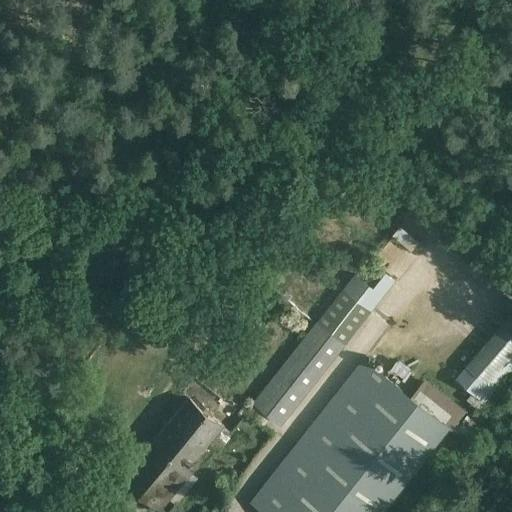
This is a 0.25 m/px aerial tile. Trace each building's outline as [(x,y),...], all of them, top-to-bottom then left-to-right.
[(511,267),(422,200),(412,213),(511,287),(511,267)] [(414,239),(423,229),(403,211),(394,221),(414,239)] [(254,402),(281,424),(366,316),(340,295),(317,322),(254,402)] [(511,310),(457,376),(484,398),(511,364),(511,310)] [(402,344),(392,354),(404,366),(413,356),(402,344)] [(380,511),(448,425),(366,361),(254,503),(266,511),(380,511)] [(446,410),(462,392),(427,363),(411,381),(446,410)] [(190,398),(124,479),(155,504),(164,494),(168,497),(190,470),(186,467),(222,424),(190,398)]
